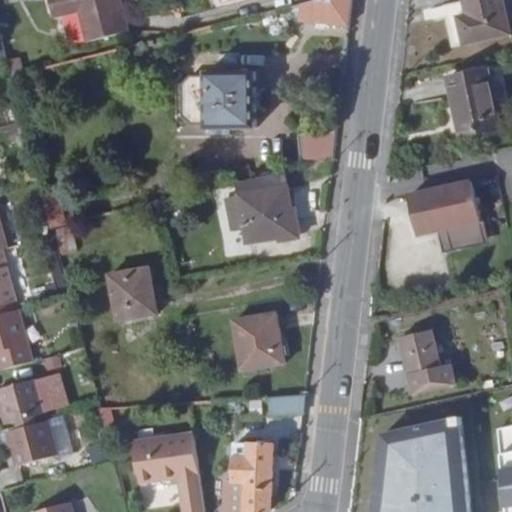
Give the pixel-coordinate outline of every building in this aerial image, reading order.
[(122,0),(52,0),(57,18),(84,12),(92,44),(130,34),(122,0)] [(348,27),(351,0),(323,0),(302,5),(300,23),(348,27)] [(510,33),(502,0),(463,0),(467,18),(458,20),(464,44),(510,33)] [(448,79),(461,137),(499,129),(486,70),(448,79)] [(255,73),(209,73),(209,130),(254,129),(255,73)] [(152,173),(160,203),(180,198),(173,168),(152,173)] [(287,191),(283,172),(252,180),(255,194),(241,196),(248,243),(294,235),(287,191)] [(471,181),(410,194),(419,234),(480,221),(471,181)] [(43,198),(52,231),(66,227),(57,195),(43,198)] [(2,250),(0,250),(0,306),(16,302),(2,250)] [(149,270),(111,277),(119,322),(158,315),(149,270)] [(16,302),(0,306),(0,311),(18,307),(16,302)] [(18,307),(0,311),(0,316),(19,311),(18,307)] [(34,363),(19,311),(0,316),(0,353),(6,371),(34,363)] [(277,316),(234,324),(243,372),(286,364),(277,316)] [(405,338),(416,393),(445,387),(433,332),(405,338)] [(0,390),(0,404),(5,425),(45,415),(37,381),(0,390)] [(304,396),(272,398),(273,416),(302,414),(304,396)] [(471,511),(463,416),(380,435),(372,511),(471,511)] [(48,423),(8,434),(17,468),(57,458),(48,423)] [(511,511),(511,427),(500,430),(508,511),(511,511)] [(179,478),(183,511),(204,511),(194,433),(134,441),(140,483),(179,478)] [(244,511),(270,511),(271,511),(275,445),(237,443),(234,482),(247,482),(244,511)] [(232,511),(244,511),(247,482),(234,482),(232,511)]
